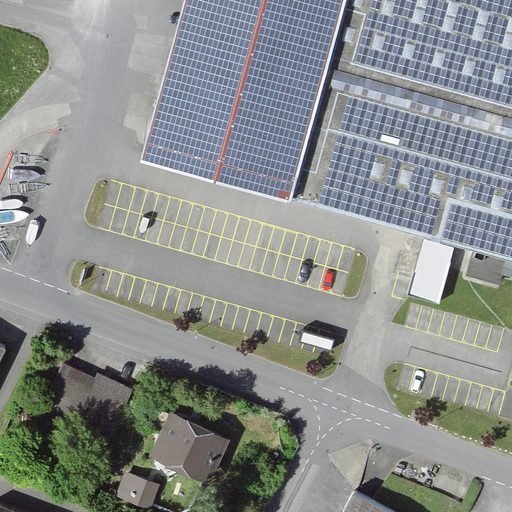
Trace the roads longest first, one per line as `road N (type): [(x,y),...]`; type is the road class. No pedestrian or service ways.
road 1 (unknown): [(360,320),(383,237),(372,221),(73,141)]
road 2 (residential): [(0,280),(334,406)]
road 3 (unknown): [(0,8),(58,31),(66,42),(57,71),(0,138)]
road 4 (residential): [(334,406),(511,471)]
